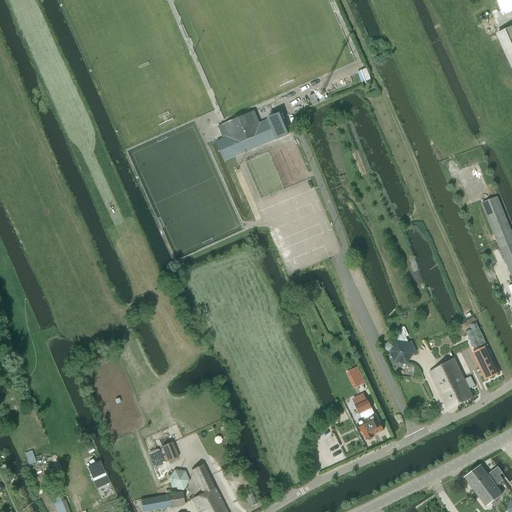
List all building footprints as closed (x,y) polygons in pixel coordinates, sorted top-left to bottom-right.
[(511,63),(511,26),(498,33),(511,63)] [(219,140),(215,142),(224,161),(228,160),(228,159),(234,157),(236,156),(238,155),(276,139),(273,132),(281,129),(278,123),(271,126),(268,119),(249,127),(244,115),(221,125),(217,126),(222,139),(219,140)] [(481,203),(511,277),(511,276),(511,237),(496,197),(481,203)] [(318,283),(311,287),(313,292),(321,289),(318,283)] [(472,330),(466,333),(474,349),(485,343),(478,327),(472,330)] [(388,343),(384,348),(390,353),(395,362),(406,364),(413,354),(416,353),(412,342),(408,343),(398,342),(397,342),(393,347),(388,343)] [(482,349),(473,353),(475,358),(485,379),(500,372),(487,346),(482,349)] [(438,392),(463,379),(453,359),(429,373),(438,392)] [(356,384),(364,380),(357,367),(349,371),(356,384)] [(463,379),(438,392),(447,410),(472,398),(468,389),(475,386),(471,379),(465,382),(463,379)] [(370,408),(371,408),(365,395),(352,401),(359,414),(363,421),(357,425),(361,433),(362,432),(366,441),(366,440),(370,441),(372,440),(373,437),(374,437),(374,435),(383,431),(379,422),(379,423),(375,415),(374,415),(370,408)] [(168,462),(179,458),(172,442),(161,447),(168,462)] [(31,451),(24,453),(24,455),(28,466),(35,463),(31,452),(31,451)] [(476,493),(484,486),(483,484),(490,479),(492,480),(499,475),(502,473),(497,466),(487,474),(480,465),(463,478),(476,493)] [(191,500),(197,511),(225,511),(202,466),(191,471),(202,494),(191,500)] [(484,486),(476,493),(486,506),(502,493),(496,486),(503,480),(499,475),(492,480),(490,479),(483,484),(484,486)] [(105,476),(93,482),(96,489),(109,483),(106,476),(105,476)] [(162,495),(139,500),(141,511),(158,511),(164,511),(162,495)] [(55,511),(67,511),(64,502),(53,506),(55,511)]
